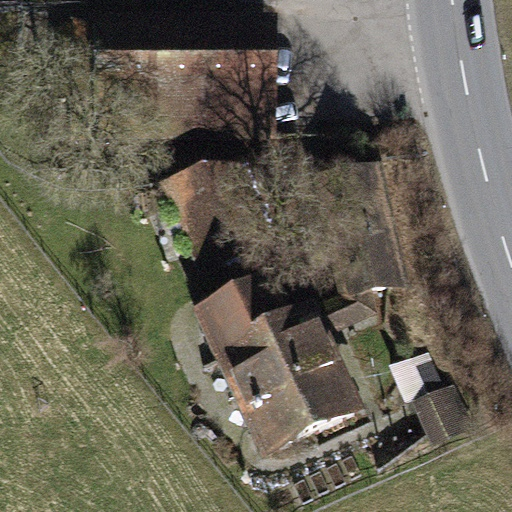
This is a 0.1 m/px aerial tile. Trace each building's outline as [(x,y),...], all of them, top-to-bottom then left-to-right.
[(277,19),(71,16),(75,142),(277,142),(277,19)] [(207,164),(164,182),(202,290),(275,261),(248,170),(207,164)] [(381,167),(324,178),(350,294),(351,301),(373,296),(406,287),(381,167)] [(276,280),(195,316),(262,466),(366,423),(330,340),(377,324),(373,296),(351,301),(350,294),(292,318),(276,280)] [(450,392),(412,408),(431,452),(472,436),(450,392)]
